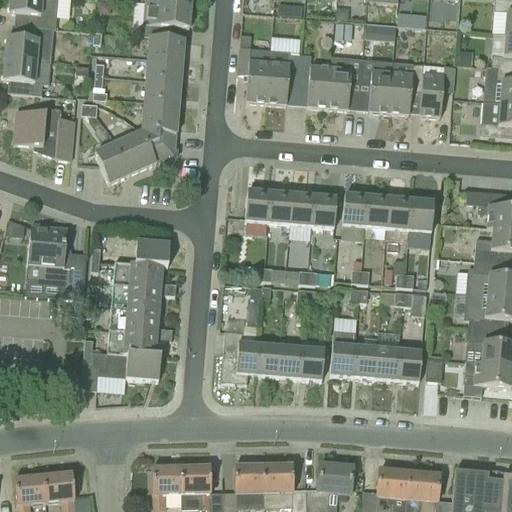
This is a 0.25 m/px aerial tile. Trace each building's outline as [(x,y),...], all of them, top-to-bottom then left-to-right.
[(57,1),(44,0),(9,0),(7,19),(14,20),(13,32),(52,35),(54,35),(57,1)] [(143,0),(143,8),(157,9),(189,12),(190,0),(143,0)] [(511,5),(501,5),(494,4),(493,17),(506,18),(504,40),(511,40),(511,5)] [(97,19),(109,20),(110,7),(97,7),(97,19)] [(142,42),(148,43),(181,46),(182,34),(187,34),(189,12),(157,9),(143,8),(140,32),(143,32),(142,42)] [(289,10),(288,21),(300,22),(301,11),(289,10)] [(344,14),(335,13),(334,25),(346,26),(347,18),(344,14)] [(407,32),(408,19),(396,18),(395,31),(407,32)] [(334,44),(350,46),(351,30),(335,29),(334,44)] [(374,46),(375,30),(364,29),(363,45),(374,46)] [(52,35),(13,32),(12,43),(5,43),(3,65),(35,68),(49,70),(52,35)] [(92,38),(91,50),(99,51),(100,39),(92,38)] [(490,74),(496,74),(511,75),(511,40),(504,40),(502,62),(491,61),(490,74)] [(244,108),(264,110),(269,57),(269,56),(249,55),(250,42),(239,41),(236,81),(246,82),(244,108)] [(182,46),(181,46),(148,43),(147,60),(181,63),(182,46)] [(457,70),(466,71),(467,57),(458,56),(457,70)] [(288,60),(289,58),(288,57),(288,58),(269,57),(264,110),(285,111),(287,85),(297,86),(299,61),(288,60)] [(180,80),(181,63),(147,60),(145,78),(180,80)] [(305,113),(326,115),(329,75),(309,73),(310,62),(299,61),(297,86),(307,87),(305,113)] [(330,63),(326,115),(346,116),(348,90),(359,91),(361,66),(330,63)] [(49,70),(35,68),(3,65),(1,87),(8,87),(7,99),(40,102),(41,90),(47,91),(49,70)] [(391,68),(371,67),(361,66),(359,91),(369,92),(367,118),(387,120),(391,68)] [(409,95),(420,96),(421,82),(422,71),(391,68),(387,120),(407,121),(409,95)] [(93,82),(102,82),(102,70),(94,70),(93,82)] [(87,73),(75,72),(75,80),(87,81),(87,73)] [(453,73),(441,72),(441,83),(421,82),(420,96),(418,122),(438,124),(441,97),(451,98),(453,73)] [(484,73),(481,108),(511,110),(511,75),(496,74),(490,74),(484,73)] [(178,98),(180,80),(145,78),(144,95),(178,98)] [(101,94),(102,82),(93,82),(92,93),(101,94)] [(177,115),(178,98),(144,95),(142,112),(177,115)] [(103,99),(92,98),(92,106),(105,107),(105,99),(103,99)] [(511,110),(481,108),(478,142),(511,145),(511,110)] [(80,110),(80,122),(95,123),(96,111),(80,110)] [(177,115),(142,112),(140,138),(175,162),(176,160),(177,155),(171,155),(172,140),(175,141),(177,115)] [(69,167),(73,127),(58,126),(59,116),(39,114),(39,119),(15,117),(12,150),(36,152),(36,158),(54,165),(54,166),(69,167)] [(174,164),(175,162),(140,138),(125,145),(139,176),(154,169),(153,167),(167,161),(169,166),(174,164)] [(139,176),(125,145),(109,152),(123,183),(139,176)] [(107,190),(119,185),(123,183),(109,152),(93,159),(107,190)] [(243,228),(265,229),(268,198),(246,196),(243,228)] [(486,221),(485,234),(511,235),(511,213),(496,212),(497,200),(465,197),(464,210),(477,211),(476,220),(486,221)] [(290,200),(268,198),(265,229),(288,231),(290,200)] [(313,202),(290,200),(288,231),(310,233),(313,202)] [(340,231),(363,233),(365,202),(343,200),(340,231)] [(313,202),(310,233),(332,235),(335,204),(313,202)] [(387,204),(365,202),(363,233),(385,235),(387,204)] [(410,206),(387,204),(385,235),(407,237),(410,206)] [(410,206),(407,237),(429,239),(432,208),(410,206)] [(6,239),(21,243),(24,231),(9,227),(6,239)] [(63,265),(65,236),(48,234),(48,231),(34,230),(34,233),(29,233),(27,255),(26,270),(39,271),(38,287),(61,289),(61,294),(67,295),(69,266),(63,265)] [(474,245),(473,267),(502,269),(503,257),(511,258),(511,235),(485,234),(491,235),(490,247),(474,245)] [(133,271),(161,273),(166,274),(168,250),(135,247),(133,270),(133,271)] [(90,266),(98,267),(99,255),(91,255),(90,266)] [(67,295),(83,296),(85,264),(69,263),(69,266),(67,295)] [(89,278),(97,279),(98,267),(90,266),(89,278)] [(466,274),(464,300),(511,303),(511,281),(501,280),(502,269),(473,267),(472,274),(466,274)] [(111,291),(174,297),(174,291),(159,290),(161,273),(133,271),(133,270),(113,268),(111,291)] [(261,287),(262,274),(253,274),(252,286),(261,287)] [(261,287),(269,288),(270,276),(270,275),(262,274),(261,287)] [(390,290),(391,275),(383,274),(382,289),(390,290)] [(269,288),(283,289),(284,277),(270,276),(269,288)] [(305,291),(306,278),(298,277),(297,290),(305,291)] [(349,289),(358,290),(359,277),(350,277),(349,289)] [(359,277),(358,290),(367,291),(368,278),(359,277)] [(306,278),(305,291),(314,292),(315,279),(306,278)] [(394,293),(403,294),(404,281),(395,280),(394,293)] [(404,281),(403,294),(411,294),(412,282),(404,281)] [(109,314),(157,318),(158,301),(173,302),(174,297),(111,291),(109,314)] [(259,308),(259,306),(260,294),(249,293),(248,307),(258,308),(259,308)] [(259,306),(268,307),(269,294),(260,293),(260,294),(259,306)] [(356,309),(358,296),(349,295),(348,308),(356,309)] [(304,309),(305,297),(296,296),(295,309),(304,309)] [(358,296),(356,309),(365,310),(366,297),(358,296)] [(305,297),(304,309),(312,310),(314,297),(305,297)] [(393,299),(379,298),(378,311),(392,312),(393,299)] [(393,299),(392,312),(401,312),(402,300),(393,299)] [(410,300),(402,300),(401,312),(409,313),(410,300)] [(408,321),(423,322),(425,302),(410,300),(409,313),(408,321)] [(511,326),(511,303),(464,300),(462,326),(467,326),(466,334),(498,337),(499,325),(511,326)] [(87,301),(86,312),(94,313),(95,301),(87,301)] [(256,328),(258,308),(248,307),(247,307),(245,327),(256,328)] [(93,325),(94,313),(86,312),(85,324),(93,325)] [(107,337),(170,342),(170,336),(156,335),(157,318),(109,314),(107,337)] [(245,391),(246,381),(249,350),(254,351),(256,333),(242,331),(242,340),(223,338),(219,389),(233,390),(233,393),(234,393),(234,390),(245,391)] [(466,334),(463,368),(471,369),(511,372),(511,349),(497,348),(498,337),(466,334)] [(107,337),(105,360),(154,363),(155,347),(170,348),(170,342),(107,337)] [(328,382),(350,384),(353,353),(353,339),(332,337),(328,382)] [(373,386),(395,387),(397,357),(399,340),(377,338),(375,355),(373,386)] [(82,358),(90,358),(91,347),(83,347),(82,358)] [(254,351),(249,350),(246,381),(271,383),(273,352),(254,351)] [(271,383),(295,385),(298,354),(273,352),(271,383)] [(373,386),(375,355),(353,353),(350,384),(373,386)] [(295,385),(320,387),(322,356),(298,354),(295,385)] [(395,387),(417,389),(420,358),(397,357),(395,387)] [(96,383),(124,385),(157,387),(159,363),(154,363),(105,360),(90,358),(82,358),(81,370),(89,370),(88,375),(96,376),(96,383)] [(439,389),(441,367),(425,365),(424,387),(439,389)] [(511,372),(471,369),(470,382),(462,381),(461,391),(479,392),(509,394),(511,373),(511,372)] [(303,511),(303,496),(292,497),(291,471),(261,472),(262,511),(303,511)] [(316,496),(303,496),(303,511),(335,511),(336,499),(348,500),(351,474),(318,471),(316,496)] [(262,511),(261,472),(232,472),(233,499),(221,499),(221,511),(262,511)] [(164,511),(164,501),(181,500),(180,473),(150,474),(151,501),(151,511),(164,511)] [(181,500),(180,511),(221,511),(221,499),(209,499),(208,473),(180,473),(181,500)] [(375,511),(404,511),(407,479),(377,476),(375,503),(377,503),(375,511)] [(511,511),(511,482),(502,482),(502,488),(485,486),(486,480),(453,477),(452,483),(450,508),(449,511),(511,511)] [(41,482),(44,510),(60,508),(60,511),(72,511),(72,506),(73,506),(70,479),(41,482)] [(449,511),(450,508),(435,507),(438,482),(407,479),(404,511),(449,511)] [(26,511),(43,510),(44,510),(41,482),(12,485),(14,511),(26,511)]
